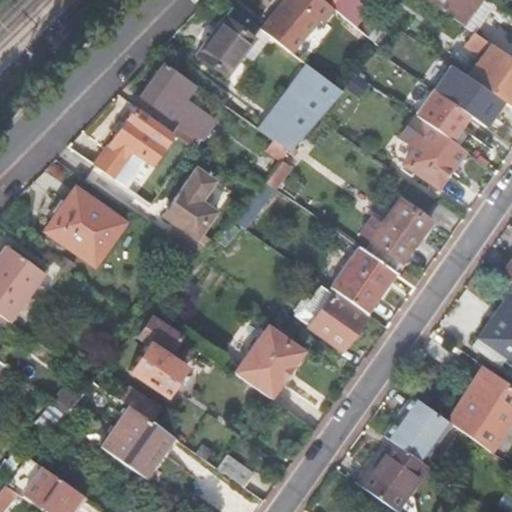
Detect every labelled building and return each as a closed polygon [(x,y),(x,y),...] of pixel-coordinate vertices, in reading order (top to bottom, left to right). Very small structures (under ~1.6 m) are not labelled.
[(324,0),(285,0),(262,29),(291,51),(318,17),(322,20),(333,7),(324,0)] [(429,0),(434,3),(464,24),(481,0),(429,0)] [(232,6),(204,45),(233,65),(260,27),(232,6)] [(511,57),(473,30),(463,44),(477,53),(481,47),(485,50),(467,75),(511,106),(511,105),(511,57)] [(233,65),(204,45),(197,54),(226,75),(233,65)] [(182,122),(175,132),(194,146),(195,146),(214,119),(185,99),(195,84),(164,63),(141,95),(171,118),(175,112),(179,115),(177,118),(182,122)] [(306,63),(279,98),(314,123),(319,117),(342,90),(306,63)] [(279,98),(257,127),(275,140),(291,150),(293,147),(303,135),(314,123),(279,98)] [(133,111),(93,164),(112,178),(123,185),(143,157),(151,163),(163,146),(147,134),(152,126),(149,123),(148,122),(133,111)] [(463,149),(430,125),(404,163),(437,186),(463,149)] [(303,135),(293,147),(301,153),(311,141),(303,135)] [(269,149),(283,159),(291,150),(275,140),(269,149)] [(283,159),(266,180),(275,186),(293,166),(283,159)] [(177,223),(167,237),(191,254),(195,257),(199,259),(201,257),(214,241),(201,230),(219,210),(205,199),(219,180),(201,167),(165,215),(177,223)] [(250,171),(243,180),(257,190),(265,181),(250,171)] [(257,190),(249,200),(233,219),(243,226),(275,186),(266,180),(265,181),(257,190)] [(75,186),(44,228),(93,264),(125,222),(75,186)] [(360,232),(369,238),(370,239),(401,261),(406,264),(407,263),(402,259),(431,218),(430,218),(429,219),(399,198),(380,223),(371,217),(360,232)] [(231,221),(217,238),(225,244),(239,227),(231,221)] [(363,249),(394,271),(401,261),(370,239),(363,249)] [(0,313),(9,320),(44,272),(5,245),(0,251),(0,313)] [(358,245),(329,286),(365,312),(394,271),(363,249),(358,245)] [(511,257),(500,274),(511,282),(511,257)] [(185,296),(194,283),(184,276),(175,288),(185,296)] [(292,313),(308,324),(340,347),(363,315),(331,292),(320,284),(310,299),(306,296),(305,298),(300,299),(293,308),(294,312),(292,313)] [(511,298),(507,295),(478,336),(504,353),(511,359),(511,298)] [(0,313),(0,327),(2,329),(9,320),(0,313)] [(121,313),(97,341),(107,350),(131,321),(121,313)] [(164,354),(167,350),(177,335),(150,317),(136,335),(147,342),(128,369),(163,393),(182,367),(164,354)] [(265,324),(232,371),(268,397),(301,349),(265,324)] [(504,353),(478,336),(473,344),(498,361),(504,353)] [(184,363),(167,350),(164,354),(182,367),(184,363)] [(200,355),(197,360),(204,365),(208,360),(200,355)] [(447,419),(450,422),(489,449),(511,412),(511,388),(505,384),(506,382),(482,365),(447,419)] [(58,402),(67,408),(80,393),(72,385),(58,402)] [(118,397),(149,419),(165,430),(174,417),(127,385),(118,397)] [(384,435),(390,438),(423,462),(450,422),(447,419),(412,394),(384,435)] [(126,407),(99,444),(143,475),(171,435),(165,430),(149,419),(146,422),(126,407)] [(390,438),(358,483),(395,509),(427,465),(423,462),(390,438)] [(39,442),(28,455),(44,467),(54,453),(39,442)] [(28,455),(11,475),(4,483),(11,488),(29,465),(37,471),(23,491),(53,511),(64,511),(79,491),(44,467),(28,455)] [(222,471),(243,485),(251,474),(230,460),(222,471)] [(3,484),(0,488),(0,510),(15,493),(3,484)]
